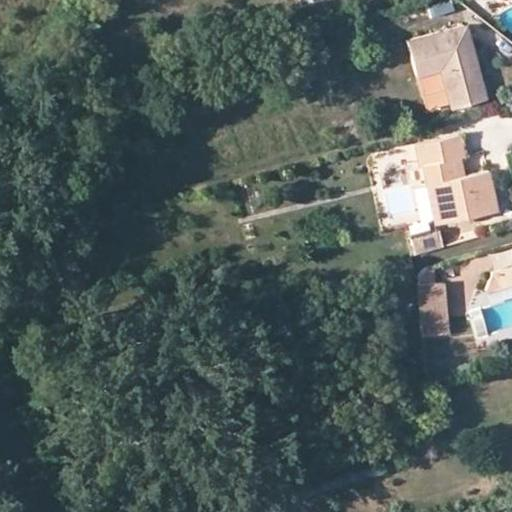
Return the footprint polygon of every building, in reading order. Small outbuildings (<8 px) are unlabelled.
[(409,37),(418,72),(443,65),(453,103),(486,94),(478,63),(472,64),(466,40),(472,38),(468,23),(409,37)] [(472,64),(478,63),(472,38),(466,40),(472,64)] [(421,163),(425,162),(438,220),(497,207),(488,169),(466,173),(458,175),(454,156),(463,155),(466,154),(462,133),(417,143),(421,163)] [(463,155),(454,156),(458,175),(466,173),(463,155)] [(447,244),(442,228),(416,236),(420,251),(447,244)] [(511,265),(494,270),(488,289),(511,283),(511,265)] [(444,283),(419,285),(424,332),(448,330),(444,283)]
